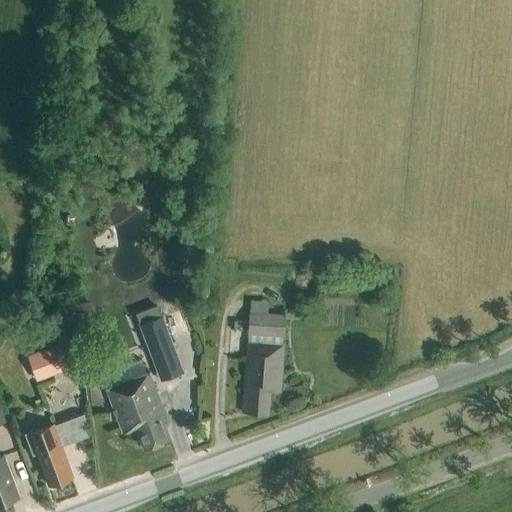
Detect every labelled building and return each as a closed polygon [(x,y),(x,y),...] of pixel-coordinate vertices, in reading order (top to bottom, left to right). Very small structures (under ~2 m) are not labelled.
[(268,414),(270,392),(280,393),(285,315),(249,313),(242,412),(268,414)] [(153,363),(177,354),(162,316),(138,325),(153,363)] [(73,337),(28,355),(38,380),(83,363),(73,337)] [(166,417),(153,385),(167,380),(162,367),(105,389),(123,434),(136,429),(144,450),(170,439),(162,419),(166,417)] [(29,431),(23,433),(32,455),(37,453),(42,468),(44,467),(51,484),(71,476),(65,459),(67,458),(54,423),(29,432),(29,431)] [(4,455),(0,456),(0,503),(19,497),(4,455)]
